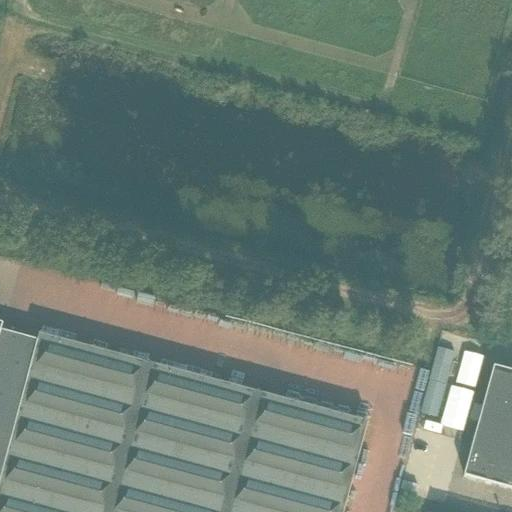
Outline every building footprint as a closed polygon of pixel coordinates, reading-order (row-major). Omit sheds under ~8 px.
[(0,324),(0,511),(343,511),(367,424),(342,417),(63,342),(39,336),(37,342),(1,332),(3,326),(0,324)] [(439,348),(430,380),(445,384),(454,352),(439,348)] [(511,372),(493,368),(478,423),(501,429),(511,388),(511,372)] [(430,382),(421,414),(436,418),(445,386),(430,382)] [(511,388),(501,429),(511,432),(511,388)] [(478,423),(463,478),(486,484),(501,429),(478,423)] [(511,432),(501,429),(486,484),(509,490),(511,478),(511,432)]
